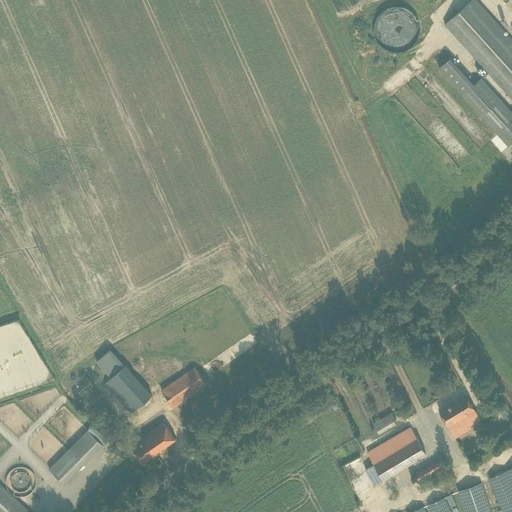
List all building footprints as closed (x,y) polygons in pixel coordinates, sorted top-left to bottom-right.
[(470,0),(444,24),(511,98),(511,39),(476,0),(470,0)] [(419,42),(414,6),(383,10),(386,27),(389,47),(419,42)] [(438,67),(462,94),(473,84),(449,58),(438,67)] [(473,84),(462,94),(509,145),(511,142),(511,111),(510,112),(480,78),(473,84)] [(105,383),(132,412),(152,394),(126,365),(105,383)] [(161,390),(167,399),(173,407),(206,384),(195,367),(161,390)] [(443,421),(444,420),(452,433),(479,416),(466,396),(439,412),(441,415),(439,416),(440,418),(441,419),(443,421)] [(373,423),(378,433),(393,425),(387,415),(373,423)] [(132,448),(136,454),(141,462),(175,439),(164,422),(140,438),(142,441),(132,448)] [(374,464),(365,469),(370,477),(374,484),(425,454),(410,427),(367,452),(374,464)] [(49,469),(64,484),(103,444),(88,429),(49,469)] [(116,443),(120,449),(128,444),(124,438),(116,443)] [(511,438),(502,445),(507,452),(511,448),(511,438)] [(415,474),(419,479),(439,467),(444,475),(451,471),(443,457),(415,474)] [(511,511),(511,487),(505,470),(489,477),(504,511),(511,511)] [(457,490),(464,511),(491,511),(481,482),(457,490)] [(0,511),(29,511),(0,484),(0,511)] [(451,493),(445,495),(450,506),(455,504),(451,493)] [(427,504),(430,511),(450,511),(444,497),(427,504)]
